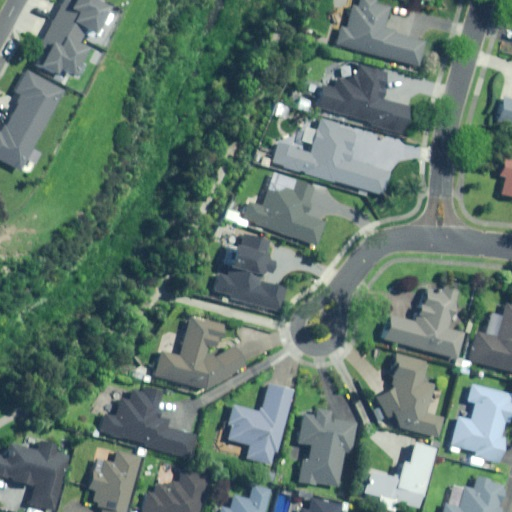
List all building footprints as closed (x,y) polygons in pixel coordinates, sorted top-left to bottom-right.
[(44,53),(38,64),(54,73),(57,68),(68,74),(83,47),(76,43),(84,28),(91,32),(106,5),(97,0),(63,0),(36,49),(44,53)] [(343,0),(341,11),(344,12),(340,28),(336,27),(331,45),(414,67),(420,42),(379,31),(385,6),(372,3),(372,0),(343,0)] [(353,66),(351,75),(338,82),(326,79),(325,87),(316,85),(310,109),(367,124),(366,126),(399,135),(406,108),(376,100),(383,74),(353,66)] [(62,89),(25,70),(13,92),(20,96),(0,131),(0,159),(18,169),(62,89)] [(511,100),(498,97),(491,121),(511,127),(511,100)] [(306,102),(295,99),(293,109),(304,112),(306,102)] [(284,107),(274,104),(270,117),(281,119),(284,107)] [(363,168),(363,167),(343,161),(346,150),(345,150),(350,133),(333,128),(334,125),(314,119),(311,132),(299,128),(296,142),(308,145),(305,154),(271,145),(266,164),(378,196),(385,175),(363,168)] [(511,162),(499,159),(494,177),(500,179),(496,195),(507,198),(508,195),(511,195),(511,162)] [(267,194),(263,192),(257,210),(243,205),(236,221),(312,249),(321,225),(300,218),(310,191),(291,184),(290,187),(267,194)] [(234,214),(222,210),(219,220),(231,224),(234,214)] [(267,259),(261,258),(265,243),(238,236),(235,248),(226,245),(218,276),(214,275),(209,292),(224,296),(223,300),(275,314),(282,291),(268,287),(259,285),(267,259)] [(453,293),(423,285),(417,305),(405,302),(401,320),(385,316),(379,340),(452,360),(459,333),(444,329),(453,293)] [(511,306),(501,304),(492,338),(474,333),(466,362),(511,373),(511,306)] [(150,380),(200,392),(240,368),(227,347),(202,362),(205,347),(209,348),(210,344),(215,345),(219,327),(183,318),(174,355),(157,351),(150,380)] [(385,389),(370,396),(382,419),(388,417),(396,430),(434,439),(437,417),(426,415),(429,383),(420,381),(422,362),(392,355),(388,382),(383,384),(385,389)] [(506,404),(508,396),(468,385),(464,401),(472,404),(467,421),(455,418),(446,450),(456,453),(457,449),(472,453),(471,458),(494,464),(501,439),(497,438),(501,422),(505,423),(509,405),(506,404)] [(288,393),(263,386),(256,414),(228,406),(223,426),(228,427),(224,441),(245,446),(242,460),(266,466),(270,451),(273,452),(288,393)] [(157,409),(152,408),(156,393),(140,388),(138,395),(125,392),(123,402),(114,400),(109,418),(100,415),(95,434),(136,445),(136,447),(184,460),(190,436),(160,428),(162,421),(154,419),(157,409)] [(311,410),(310,416),(299,414),(293,444),(304,446),(302,458),(298,457),(293,485),(311,488),(312,484),(336,488),(342,454),(347,455),(353,424),(325,419),(326,413),(311,410)] [(50,447),(33,442),(30,452),(6,445),(3,455),(0,454),(0,480),(27,488),(23,505),(47,511),(48,511),(63,457),(49,453),(50,447)] [(431,449),(409,444),(404,465),(397,464),(394,476),(366,469),(360,494),(376,498),(373,508),(389,511),(391,503),(416,509),(431,449)] [(91,491),(88,503),(91,504),(90,508),(97,510),(96,511),(121,511),(135,458),(103,450),(96,475),(87,472),(83,489),(91,491)] [(141,494),(137,511),(194,511),(202,475),(176,470),(174,479),(166,478),(163,490),(156,488),(155,496),(141,494)] [(497,511),(499,508),(495,507),(501,486),(473,478),(469,491),(448,485),(442,506),(440,511),(497,511)] [(224,509),(216,507),(215,511),(260,511),(266,492),(248,487),(244,501),(228,497),(224,509)] [(336,511),(338,508),(306,499),(303,510),(297,509),(295,511),(336,511)]
